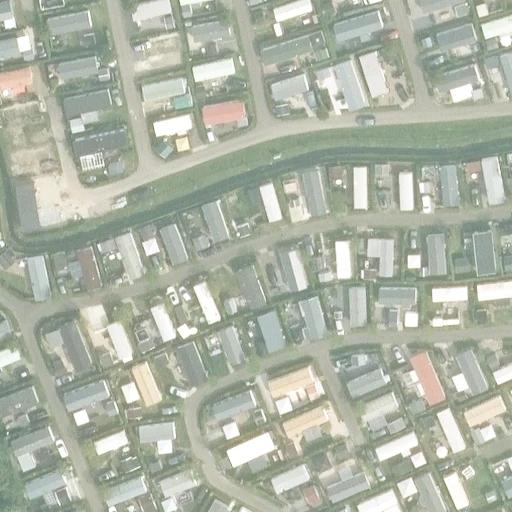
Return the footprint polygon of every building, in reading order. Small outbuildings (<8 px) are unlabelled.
[(0,0),(0,11),(13,9),(11,0),(0,0)] [(135,15),(171,7),(169,0),(139,0),(132,2),(135,15)] [(312,4),(310,0),(288,0),(282,2),(286,13),(312,4)] [(422,0),(425,8),(451,0),(422,0)] [(384,22),(380,7),(338,20),(342,34),(384,22)] [(104,42),(98,12),(87,14),(91,34),(76,37),(78,49),(93,47),(92,44),(104,42)] [(511,27),(511,13),(482,22),(486,36),(511,27)] [(226,17),(195,23),(197,35),(215,32),(216,37),(227,35),(226,29),(228,29),(226,17)] [(475,33),(472,21),(438,31),(442,43),(462,37),(464,40),(470,39),(469,35),(475,33)] [(72,50),(67,25),(56,27),(58,36),(51,37),(53,46),(59,45),(60,52),(72,50)] [(0,51),(25,45),(21,32),(0,36),(0,51)] [(266,61),(309,48),(305,33),(262,47),(266,61)] [(146,55),(179,48),(177,34),(144,40),(146,55)] [(388,90),(375,49),(359,54),(373,95),(388,90)] [(62,75),(95,68),(92,53),(59,60),(62,75)] [(505,82),(497,54),(486,57),(494,85),(505,82)] [(234,71),(231,57),(192,65),(195,79),(234,71)] [(365,103),(351,59),(334,64),(349,108),(365,103)] [(437,88),(479,74),(474,60),(432,73),(437,88)] [(32,80),(30,66),(0,71),(0,86),(14,84),(15,89),(24,87),(23,82),(32,80)] [(310,86),(306,72),(273,81),(277,95),(310,86)] [(188,85),(186,74),(147,82),(149,93),(188,85)] [(73,108),(116,99),(114,85),(70,94),(73,108)] [(245,108),(243,96),(199,104),(202,116),(223,112),(223,116),(232,115),(231,111),(245,108)] [(37,100),(0,109),(0,112),(2,121),(23,116),(25,122),(34,120),(32,114),(40,113),(37,100)] [(192,125),(188,113),(154,121),(157,134),(179,128),(180,132),(186,131),(185,127),(192,125)] [(76,154),(128,143),(125,128),(73,139),(76,154)] [(50,161),(47,146),(9,154),(12,168),(36,163),(37,171),(44,170),(43,162),(50,161)] [(505,194),(499,160),(487,162),(493,196),(505,194)] [(366,205),(366,165),(354,165),(354,205),(366,205)] [(459,200),(456,165),(445,166),(448,201),(459,200)] [(327,210),(319,170),(309,172),(313,197),(308,197),(310,207),(315,206),(316,212),(327,210)] [(414,206),(413,171),(402,171),(402,174),(397,175),(397,184),(402,183),(403,207),(414,206)] [(271,225),(262,195),(251,199),(254,208),(250,209),(252,215),(257,214),(261,228),(271,225)] [(227,232),(219,206),(208,209),(216,235),(227,232)] [(75,208),(51,213),(54,225),(78,219),(75,208)] [(189,256),(178,227),(167,231),(178,260),(189,256)] [(495,256),(492,228),(481,230),(483,257),(495,256)] [(146,272),(133,235),(118,240),(132,277),(146,272)] [(446,261),(445,235),(433,235),(434,250),(430,250),(430,255),(434,255),(435,262),(446,261)] [(398,274),(399,238),(387,237),(385,273),(398,274)] [(351,275),(349,239),(337,240),(339,261),(333,261),(334,271),(340,270),(340,276),(351,275)] [(102,284),(91,244),(77,248),(88,288),(102,284)] [(309,287),(299,245),(287,248),(294,277),(289,279),(291,285),(296,284),(297,290),(309,287)] [(0,253),(0,260),(5,268),(15,260),(11,255),(14,253),(9,247),(0,253)] [(51,295),(43,254),(28,257),(36,298),(51,295)] [(423,261),(423,277),(435,277),(435,275),(437,275),(437,265),(434,265),(434,261),(423,261)] [(266,301),(252,263),(237,268),(251,306),(266,301)] [(511,278),(477,283),(479,298),(510,294),(510,300),(511,299),(511,278)] [(220,316),(205,279),(193,284),(209,321),(220,316)] [(466,284),(432,287),(433,299),(467,297),(466,284)] [(368,318),(366,286),(355,287),(356,305),(350,305),(351,313),(356,313),(356,319),(368,318)] [(416,286),(385,286),(385,298),(404,298),(404,303),(414,303),(414,298),(416,298),(416,286)] [(327,329),(318,299),(308,302),(313,321),(309,321),(311,327),(314,326),(316,332),(327,329)] [(175,334),(162,302),(151,306),(164,338),(175,334)] [(287,341),(278,316),(267,319),(275,345),(287,341)] [(95,362),(77,318),(60,324),(79,369),(95,362)] [(132,352),(120,319),(109,323),(116,342),(112,343),(115,352),(119,351),(121,356),(132,352)] [(0,336),(11,333),(6,322),(0,324),(0,336)] [(227,337),(220,339),(223,348),(230,346),(233,354),(243,350),(235,324),(224,328),(227,337)] [(208,376),(193,339),(177,346),(191,383),(208,376)] [(0,364),(20,356),(15,344),(0,350),(0,371),(2,370),(0,365),(0,364)] [(498,381),(511,374),(511,361),(504,365),(496,347),(483,353),(490,371),(493,370),(498,381)] [(445,396),(426,349),(410,355),(430,402),(445,396)] [(486,381),(474,352),(463,356),(475,386),(486,381)] [(132,367),(147,403),(161,398),(146,361),(132,367)] [(313,380),(308,366),(268,380),(273,394),(313,380)] [(354,394),(378,383),(374,372),(349,382),(354,394)] [(107,391),(102,378),(66,392),(70,404),(93,396),(95,400),(104,397),(102,393),(107,391)] [(0,408),(31,397),(27,385),(0,395),(0,408)] [(218,417),(255,403),(249,389),(213,403),(218,417)] [(391,404),(387,393),(358,405),(363,416),(380,409),(382,414),(387,411),(385,407),(391,404)] [(413,412),(431,405),(426,394),(409,401),(413,412)] [(327,418),(321,404),(283,421),(289,435),(327,418)] [(450,443),(461,438),(448,408),(437,413),(444,428),(439,430),(442,438),(447,436),(450,443)] [(141,440),(174,436),(173,422),(139,426),(141,440)] [(50,437),(45,426),(12,439),(17,450),(50,437)] [(128,440),(123,429),(94,440),(98,452),(128,440)] [(232,460),(272,442),(266,429),(226,446),(232,460)] [(417,441),(412,431),(375,447),(380,458),(417,441)] [(21,474),(32,470),(27,457),(23,458),(22,455),(15,458),(17,462),(16,462),(21,474)] [(396,475),(413,467),(408,457),(392,465),(396,475)] [(279,488),(310,474),(304,461),(273,475),(279,488)] [(61,483),(60,479),(67,476),(62,465),(32,478),(37,489),(55,481),(57,485),(61,483)] [(165,493),(195,481),(189,466),(159,478),(165,493)] [(435,511),(445,508),(428,471),(415,476),(431,511),(435,511)] [(468,502),(455,471),(444,476),(457,506),(468,502)] [(332,501),(362,486),(356,473),(325,487),(332,501)] [(145,485),(141,474),(112,485),(116,496),(145,485)] [(508,495),(511,493),(511,480),(503,484),(508,495)] [(395,499),(390,488),(361,501),(365,511),(366,511),(377,507),(379,511),(386,509),(384,504),(395,499)] [(139,497),(144,511),(156,507),(150,492),(139,497)] [(219,511),(225,504),(213,497),(204,511),(219,511)]
